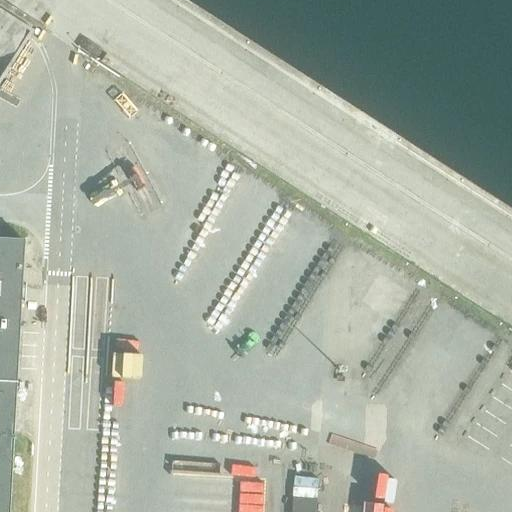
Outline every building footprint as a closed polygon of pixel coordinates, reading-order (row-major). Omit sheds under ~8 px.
[(21,43),(0,83),(0,87),(13,95),(37,52),(21,43)] [(0,511),(9,511),(24,241),(0,239),(0,511)] [(125,346),(124,367),(145,368),(146,347),(125,346)] [(122,397),(163,399),(164,374),(123,371),(122,397)] [(277,418),(277,440),(286,440),(285,417),(277,418)] [(320,511),(322,476),(297,475),(295,511),(320,511)]
